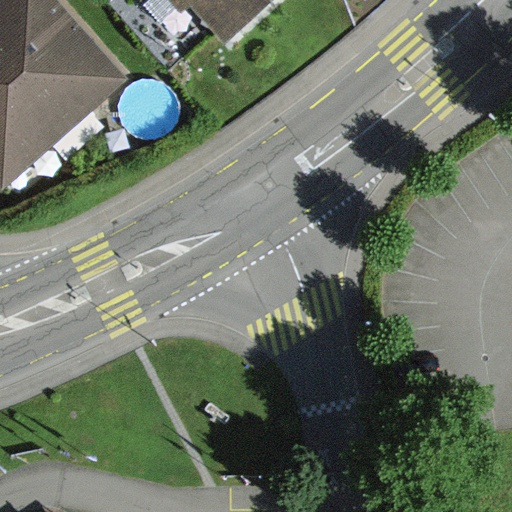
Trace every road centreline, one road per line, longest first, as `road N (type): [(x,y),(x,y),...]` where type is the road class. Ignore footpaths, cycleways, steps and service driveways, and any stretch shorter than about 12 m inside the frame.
road 1 (residential): [(350,511),(307,311),(267,201)]
road 2 (secondary): [(484,2),(429,69),(267,201)]
road 3 (secondary): [(267,201),(110,280),(0,323)]
